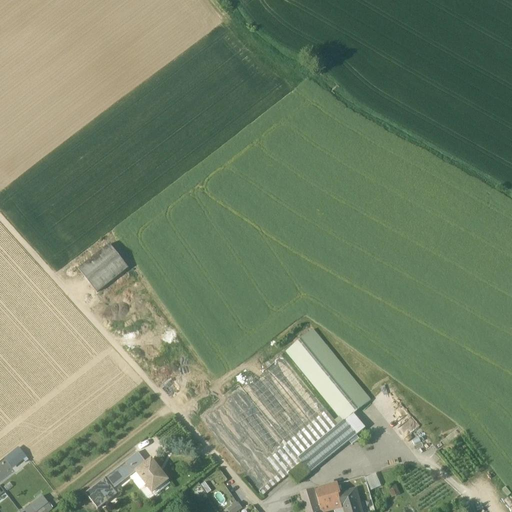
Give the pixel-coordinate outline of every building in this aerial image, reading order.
[(109,247),(77,271),(96,295),(127,270),(109,247)] [(370,402),(312,332),(285,354),(343,425),(353,416),(370,402)] [(338,428),(281,358),(241,391),(298,461),(338,428)] [(241,391),(238,386),(198,418),(262,498),(302,466),(298,461),(241,391)] [(338,428),(298,461),(302,466),(310,475),(365,430),(353,416),(343,425),(338,428)] [(411,418),(397,431),(406,440),(420,427),(411,418)] [(8,459),(16,468),(26,459),(18,449),(8,459)] [(99,511),(117,497),(112,492),(135,474),(146,466),(137,454),(104,480),(86,494),(99,511)] [(167,483),(151,462),(146,466),(135,474),(151,495),(167,483)] [(377,475),(366,477),(370,491),(381,488),(377,475)] [(317,511),(317,510),(320,510),(320,511),(332,511),(334,511),(343,509),(339,496),(336,487),(302,496),(306,511),(317,511)] [(354,492),(339,496),(343,509),(343,511),(359,511),(357,503),(354,492)] [(52,511),(53,511),(43,499),(24,511),(52,511)]
